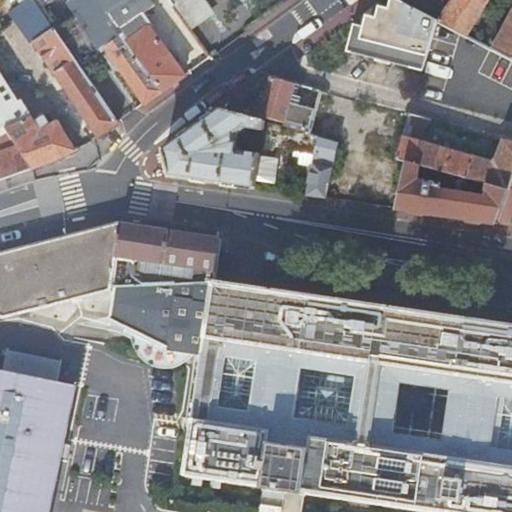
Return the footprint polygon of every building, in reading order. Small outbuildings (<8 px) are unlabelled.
[(0,0),(0,118),(34,169),(59,160),(77,150),(58,121),(51,126),(45,117),(36,122),(22,102),(19,103),(0,73),(0,0)] [(33,0),(1,0),(31,45),(34,43),(54,29),(33,0)] [(145,106),(163,93),(96,0),(59,0),(65,1),(87,31),(104,54),(107,52),(145,106)] [(96,0),(163,93),(185,77),(174,62),(179,59),(174,51),(169,55),(160,40),(158,42),(142,17),(156,7),(150,0),(96,0)] [(168,0),(190,30),(210,15),(198,0),(168,0)] [(403,4),(396,0),(393,0),(391,10),(380,8),(377,20),(368,17),(365,28),(355,26),(348,52),(423,72),(425,66),(427,58),(431,46),(438,22),(403,4)] [(417,0),(404,0),(403,4),(438,22),(444,14),(417,0)] [(452,0),(444,14),(438,22),(466,36),(490,0),(452,0)] [(511,14),(491,50),(511,60),(511,14)] [(466,36),(438,22),(431,46),(470,64),(486,71),(478,103),(472,102),(470,109),(511,119),(511,60),(491,50),(466,36)] [(66,47),(54,29),(34,43),(98,139),(119,124),(66,47)] [(448,63),(427,58),(425,66),(446,71),(448,63)] [(486,71),(470,64),(467,76),(459,106),(470,109),(472,102),(478,103),(486,71)] [(446,71),(425,66),(423,72),(416,95),(459,106),(467,76),(446,71)] [(285,124),(284,128),(290,130),(293,130),(310,136),(321,91),(271,78),(265,98),(260,117),(285,124)] [(211,183),(255,190),(260,155),(237,152),(239,136),(248,129),(264,132),(265,123),(222,111),(195,130),(165,152),(171,177),(211,183)] [(429,119),(410,114),(396,159),(406,162),(509,190),(510,189),(511,182),(511,142),(503,140),(496,157),(492,161),(418,140),(429,119)] [(0,181),(34,169),(0,118),(0,181)] [(260,155),(255,190),(283,193),(289,140),(290,130),(284,128),(265,123),(264,132),(260,155)] [(310,136),(293,130),(289,140),(294,141),(294,143),(303,145),(303,146),(318,150),(308,197),(326,200),(338,143),(310,136)] [(497,225),(509,190),(406,162),(396,210),(497,225)] [(511,189),(510,189),(509,190),(497,225),(511,226),(511,189)] [(123,224),(0,255),(0,314),(6,318),(112,291),(112,287),(123,224)] [(223,239),(123,224),(112,287),(119,286),(113,320),(169,349),(203,355),(211,307),(215,283),(223,239)] [(511,511),(511,326),(215,283),(211,307),(203,355),(182,477),(418,511),(511,511)] [(0,511),(49,511),(75,389),(0,372),(0,511)]
